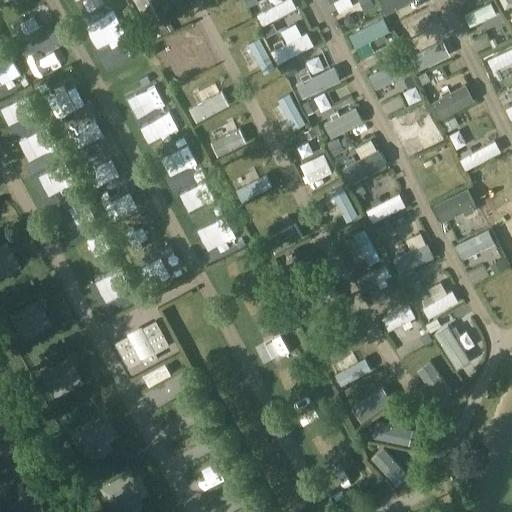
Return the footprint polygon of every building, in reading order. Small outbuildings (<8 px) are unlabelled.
[(87,0),(93,19),(114,13),(110,0),(87,0)] [(134,0),(147,23),(158,17),(148,0),(134,0)] [(264,10),(258,14),(263,24),(296,7),(292,0),(283,0),(273,6),(271,1),(262,6),(264,10)] [(359,0),(364,10),(374,5),(371,0),(359,0)] [(381,0),(387,12),(411,0),(381,0)] [(1,8),(10,31),(28,24),(19,1),(1,8)] [(466,15),(471,25),(497,13),(492,2),(466,15)] [(166,16),(157,21),(161,28),(170,23),(166,16)] [(430,16),(418,21),(422,33),(435,28),(430,16)] [(230,39),(241,30),(232,18),(220,28),(230,39)] [(384,33),(390,30),(384,18),(350,35),(356,47),(375,38),(384,33)] [(277,30),(273,22),(262,28),(267,36),(277,30)] [(15,40),(23,59),(50,48),(42,29),(15,40)] [(277,48),(273,50),(279,62),(314,44),(308,32),(285,44),(283,38),(274,42),(277,48)] [(410,57),(445,46),(441,32),(405,43),(410,57)] [(275,67),(260,37),(249,43),(264,73),(275,67)] [(0,64),(12,61),(6,44),(0,46),(0,64)] [(391,50),(396,59),(406,54),(401,45),(391,50)] [(314,48),(302,53),(307,65),(319,60),(314,48)] [(511,48),(489,59),(494,70),(511,61),(511,48)] [(403,59),(370,75),(376,88),(409,73),(403,59)] [(282,66),(288,77),(298,71),(293,61),(282,66)] [(251,83),(257,93),(285,76),(279,66),(251,83)] [(340,80),(333,66),(311,77),(308,72),(300,75),(302,80),(296,83),(303,97),(340,80)] [(78,92),(67,71),(40,86),(51,107),(78,92)] [(130,104),(158,93),(149,72),(121,83),(130,104)] [(417,76),(422,84),(430,80),(426,72),(417,76)] [(0,90),(0,114),(31,102),(23,81),(0,90)] [(465,84),(451,92),(449,88),(441,92),(443,96),(432,102),(440,118),(474,100),(465,84)] [(229,104),(222,91),(190,107),(197,121),(229,104)] [(279,99),(294,129),(305,123),(289,93),(279,99)] [(314,97),(303,103),(308,113),(319,107),(314,97)] [(64,129),(89,115),(82,103),(57,116),(64,129)] [(145,115),(155,132),(174,120),(163,103),(145,115)] [(402,130),(429,116),(423,105),(396,120),(402,130)] [(331,137),(362,120),(355,106),(339,115),(337,110),(330,114),(333,118),(324,123),(331,137)] [(11,128),(20,147),(51,133),(42,114),(11,128)] [(447,131),(459,125),(455,116),(443,123),(447,131)] [(357,142),(370,136),(365,125),(352,131),(357,142)] [(312,127),(305,132),(309,139),(316,134),(312,127)] [(218,155),(246,142),(239,128),(211,141),(218,155)] [(181,132),(163,142),(176,166),(194,157),(181,132)] [(439,134),(408,145),(413,157),(444,146),(439,134)] [(333,155),(344,150),(337,137),(327,143),(333,155)] [(460,159),(466,170),(500,151),(495,141),(474,152),(471,147),(461,152),(464,157),(460,159)] [(78,156),(88,176),(116,162),(106,143),(78,156)] [(345,160),(348,165),(343,167),(352,183),(386,164),(378,148),(377,149),(361,157),(356,160),(353,155),(345,160)] [(34,162),(43,183),(70,170),(61,150),(34,162)] [(238,186),(274,164),(267,153),(231,175),(238,186)] [(325,153),(299,166),(308,184),(332,172),(328,163),(330,163),(325,153)] [(446,154),(435,159),(440,171),(452,165),(446,154)] [(483,189),(511,176),(511,175),(507,163),(477,176),(483,189)] [(265,174),(236,189),(242,201),(271,185),(265,174)] [(125,179),(98,193),(107,211),(134,197),(125,179)] [(351,187),(356,196),(365,192),(360,182),(351,187)] [(347,221),(358,215),(342,185),(331,191),(347,221)] [(468,188),(434,204),(442,221),(464,210),(466,214),(475,210),(473,206),(476,204),(468,188)] [(367,210),(373,222),(406,204),(400,192),(381,202),(379,196),(372,200),(374,206),(367,210)] [(291,196),(262,211),(267,222),(296,207),(291,196)] [(511,205),(490,215),(498,232),(500,231),(502,236),(511,231),(511,230),(510,226),(511,225),(511,205)] [(401,232),(413,227),(405,212),(394,218),(401,232)] [(489,226),(485,218),(477,222),(481,230),(489,226)] [(385,233),(395,228),(391,221),(381,226),(385,233)] [(295,225),(269,240),(275,252),(302,236),(295,225)] [(354,234),(370,264),(380,258),(365,228),(354,234)] [(488,229),(456,244),(463,258),(495,242),(488,229)] [(395,251),(398,256),(393,258),(400,272),(432,257),(426,243),(412,250),(405,253),(403,247),(395,251)] [(501,258),(490,263),(495,273),(506,267),(501,258)] [(392,275),(387,264),(358,279),(363,289),(378,282),(381,287),(387,283),(385,278),(392,275)] [(409,284),(419,279),(414,270),(405,274),(409,284)] [(303,300),(297,303),(303,314),(338,295),(333,284),(311,296),(308,291),(300,295),(303,300)] [(423,307),(429,317),(459,300),(452,289),(447,292),(435,300),(432,295),(423,300),(426,305),(423,307)] [(397,304),(405,300),(402,293),(394,297),(397,304)] [(463,303),(448,309),(459,333),(474,326),(463,303)] [(383,318),(389,330),(416,316),(409,304),(383,318)] [(55,315),(20,328),(25,342),(60,329),(55,315)] [(438,318),(427,325),(431,332),(442,326),(438,318)] [(156,320),(116,341),(129,366),(169,345),(156,320)] [(361,333),(354,320),(318,338),(325,352),(361,333)] [(436,332),(458,367),(470,359),(449,325),(436,332)] [(429,332),(421,335),(424,343),(432,339),(429,332)] [(362,343),(330,359),(336,371),(368,355),(362,343)] [(335,373),(341,385),(370,369),(364,357),(335,373)] [(430,360),(417,369),(440,402),(452,393),(430,360)] [(51,377),(56,387),(85,372),(80,362),(51,377)] [(353,408),(361,420),(391,399),(383,387),(353,408)] [(377,421),(374,436),(402,442),(405,428),(377,421)] [(373,456),(397,484),(409,474),(384,446),(373,456)] [(99,478),(110,499),(146,479),(139,466),(117,478),(113,470),(99,478)]
